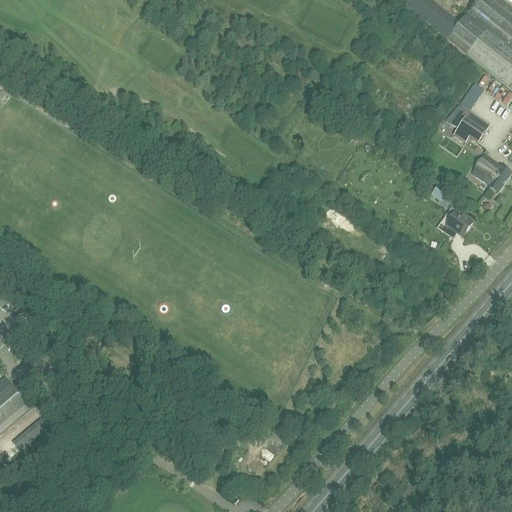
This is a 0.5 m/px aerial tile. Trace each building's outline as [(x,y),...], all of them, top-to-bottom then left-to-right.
[(479,0),(459,25),(428,0),(395,0),(447,41),(447,40),(511,91),(511,11),(497,0),(479,0)] [(511,95),(505,90),(502,95),(511,102),(511,95)] [(477,147),(485,135),(489,129),(462,111),(458,117),(453,125),(451,128),(458,132),(457,133),(477,147)] [(498,195),(511,174),(485,155),(472,173),(490,187),(489,188),(498,195)] [(446,209),(453,198),(437,187),(431,196),(439,202),(438,203),(446,209)] [(462,238),(473,223),(456,212),(445,227),(440,224),(437,230),(453,241),(457,235),(462,238)] [(5,379),(0,383),(0,437),(32,410),(8,382),(5,379)] [(21,453),(49,430),(41,421),(14,444),(21,453)]
